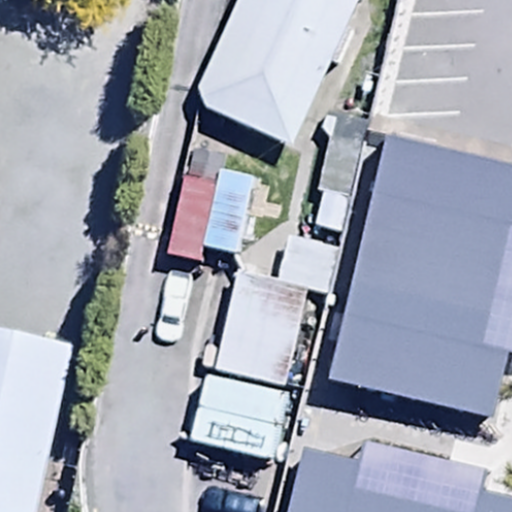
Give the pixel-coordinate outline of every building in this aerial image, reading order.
[(244,0),(197,98),(300,147),(369,0),(244,0)] [(511,3),(495,0),(455,0),(433,100),(510,117),(499,167),(511,169),(511,3)] [(509,296),(500,341),(511,343),(511,229),(499,294),(509,296)] [(317,286),(242,269),(220,366),(295,383),(317,286)] [(0,511),(32,511),(69,340),(0,325),(0,511)]
